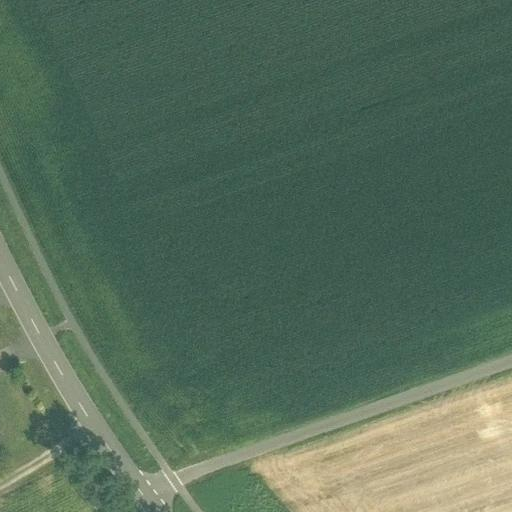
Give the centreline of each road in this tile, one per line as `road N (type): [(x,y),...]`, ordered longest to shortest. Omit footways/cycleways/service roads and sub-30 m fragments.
road 1 (unclassified): [(141,496),(511,369)]
road 2 (tertiary): [(141,496),(0,253)]
